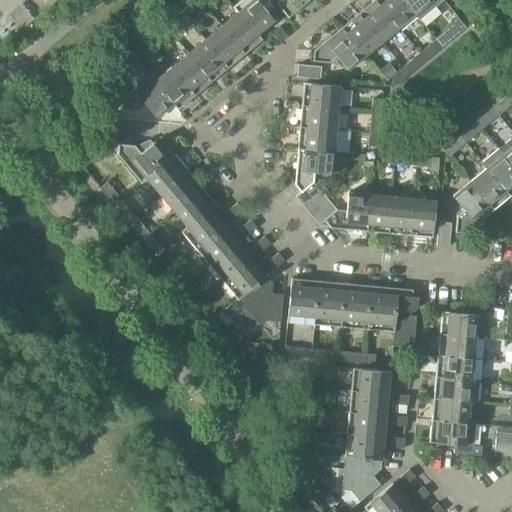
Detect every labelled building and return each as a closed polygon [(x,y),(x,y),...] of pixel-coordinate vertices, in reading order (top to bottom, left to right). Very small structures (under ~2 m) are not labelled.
[(241,0),(234,6),(258,34),(274,21),(263,7),(271,0),(241,0)] [(288,18),(310,0),(282,0),(277,5),(288,18)] [(382,43),(398,29),(375,0),(358,14),(382,43)] [(398,29),(415,15),(403,0),(374,0),(375,0),(398,29)] [(420,20),(426,15),(443,1),(442,0),(403,0),(415,15),(420,20)] [(187,19),(198,11),(191,3),(181,12),(187,19)] [(262,40),(258,34),(234,6),(233,7),(238,12),(221,26),(245,54),(262,40)] [(365,57),(382,43),(358,14),(341,28),(365,57)] [(171,33),(181,25),(175,17),(165,26),(171,33)] [(228,68),(245,54),(221,26),(204,40),(228,68)] [(280,43),(287,37),(279,27),(272,33),(280,43)] [(348,71),(365,57),(341,28),(313,51),(313,62),(329,63),(336,57),(348,71)] [(154,47),(164,39),(158,31),(148,40),(154,47)] [(211,82),(228,68),(204,40),(188,54),(211,82)] [(138,60),(149,52),(142,44),(132,53),(138,60)] [(425,61),(435,53),(429,45),(419,54),(425,61)] [(195,96),(211,82),(188,54),(171,68),(195,96)] [(125,59),(115,67),(121,75),(131,66),(125,59)] [(409,75),(419,67),(413,59),(402,68),(409,75)] [(296,78),(320,80),(321,67),(298,65),(296,78)] [(178,110),(195,96),(171,68),(156,81),(151,75),(149,76),(173,105),(178,110)] [(392,89),(402,80),(396,73),(386,81),(392,89)] [(157,119),(173,105),(149,76),(122,99),(121,109),(138,111),(145,105),(157,119)] [(302,105),(338,108),(340,86),(304,83),(302,105)] [(511,104),(511,96),(510,94),(499,103),(505,110),(511,104)] [(381,113),(382,100),(372,99),(371,112),(381,113)] [(336,130),(338,108),(302,105),(299,127),(336,130)] [(482,129),(492,121),(486,113),(476,122),(482,129)] [(379,134),(380,121),(370,120),(369,133),(379,134)] [(334,152),(336,130),(299,127),(297,149),(334,152)] [(465,143),(476,135),(469,127),(459,136),(465,143)] [(378,147),(379,134),(369,133),(368,146),(378,147)] [(511,137),(498,149),(511,164),(511,137)] [(449,157),(459,149),(453,141),(443,150),(449,157)] [(141,184),(147,179),(175,156),(174,154),(168,159),(155,142),(141,153),(134,146),(118,144),(117,155),(141,184)] [(332,174),(334,152),(297,149),(294,185),(300,192),(295,197),(303,207),(321,191),(313,182),(314,173),(332,174)] [(510,196),(511,195),(511,164),(498,149),(482,163),(486,168),(510,196)] [(395,164),(396,154),(383,153),(382,163),(395,164)] [(408,165),(409,155),(396,154),(395,164),(408,165)] [(160,195),(188,171),(175,156),(147,179),(160,195)] [(429,167),(430,158),(417,156),(416,166),(429,167)] [(493,210),(510,196),(486,168),(469,182),(493,210)] [(173,211),(202,188),(188,171),(160,195),(173,211)] [(99,188),(108,199),(115,192),(107,182),(99,188)] [(466,234),(493,210),(469,182),(452,196),(464,210),(456,216),(455,233),(466,234)] [(188,229),(216,205),(202,188),(173,211),(188,229)] [(311,217),(330,201),(321,191),(303,207),(311,217)] [(366,232),(370,195),(348,193),(346,210),(337,209),(330,201),(311,217),(319,226),(324,221),(330,228),(366,232)] [(388,234),(392,197),(370,195),(366,232),(388,234)] [(410,236),(414,199),(392,197),(388,234),(410,236)] [(432,238),(436,201),(414,199),(410,236),(432,238)] [(114,206),(122,216),(130,210),(121,200),(114,206)] [(233,219),(243,211),(236,203),(226,212),(233,219)] [(196,250),(225,226),(211,210),(217,205),(216,205),(188,229),(189,231),(184,235),(196,250)] [(127,222),(136,232),(143,226),(135,216),(127,222)] [(247,236),(256,228),(250,220),(240,228),(247,236)] [(449,247),(450,241),(451,223),(439,222),(436,245),(449,247)] [(238,243),(237,241),(225,226),(196,250),(210,266),(238,243)] [(157,243),(156,241),(148,232),(141,239),(149,249),(157,243)] [(270,244),(268,241),(264,237),(254,245),(261,252),(270,244)] [(223,283),(252,259),(238,243),(210,266),(223,283)] [(274,269),(284,261),(278,253),(268,261),(274,269)] [(237,298),(266,275),(252,259),(223,283),(226,286),(237,298)] [(280,322),(283,295),(271,294),(272,284),(266,275),(237,298),(259,326),(266,321),(280,322)] [(339,327),(366,329),(394,332),(397,296),(382,294),(383,287),(370,286),(369,293),(356,292),(357,285),(343,283),(343,290),(330,289),(331,282),(317,281),(316,288),(304,287),(304,280),(291,278),(287,322),(313,325),(339,327)] [(417,306),(418,300),(418,297),(397,296),(394,332),(393,347),(413,348),(416,316),(410,315),(410,312),(411,312),(412,312),(413,311),(414,311),(415,310),(416,309),(416,308),(417,307),(417,306)] [(483,338),(486,307),(467,305),(466,314),(441,312),(439,334),(476,337),(483,338)] [(474,359),(476,337),(439,334),(437,355),(474,359)] [(296,357),(297,348),(285,346),(284,356),(296,357)] [(322,360),(323,350),(311,349),(310,358),(322,360)] [(348,362),(349,352),(337,351),(336,361),(348,362)] [(362,363),(374,364),(375,355),(363,354),(362,363)] [(472,381),(474,359),(437,355),(435,377),(472,381)] [(387,394),(389,372),(353,368),(351,390),(387,394)] [(397,382),(410,384),(411,374),(398,373),(397,382)] [(479,381),(472,381),(435,377),(433,399),(470,402),(477,403),(479,381)] [(385,416),(387,394),(351,390),(349,412),(385,416)] [(408,406),(409,396),(396,395),(395,404),(408,406)] [(468,424),(470,402),(433,399),(431,421),(468,424)] [(383,438),(385,416),(349,412),(347,434),(383,438)] [(406,427),(407,417),(394,417),(393,426),(406,427)] [(467,431),(468,424),(431,421),(429,443),(454,445),(453,453),(472,455),(474,432),(467,431)] [(511,445),(511,433),(496,432),(495,444),(511,445)] [(381,460),(383,438),(347,434),(345,456),(381,460)] [(404,449),(405,439),(392,438),(391,448),(404,449)] [(511,458),(511,445),(495,444),(494,457),(511,458)] [(380,470),(381,460),(345,456),(342,490),(350,491),(359,502),(380,485),(373,476),(380,470)] [(405,486),(415,477),(409,470),(399,478),(405,486)] [(367,511),(392,511),(406,501),(392,484),(364,507),(367,511)] [(419,503),(429,494),(423,487),(413,495),(419,503)] [(415,511),(406,501),(392,511),(415,511)] [(337,511),(347,511),(352,509),(346,502),(336,510),(337,511)] [(427,511),(441,511),(443,511),(436,503),(427,511)]
